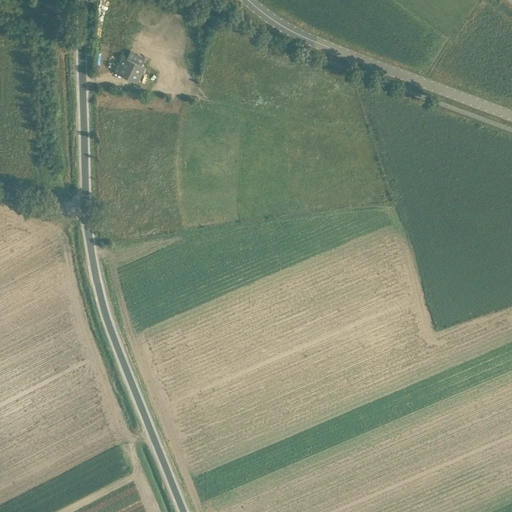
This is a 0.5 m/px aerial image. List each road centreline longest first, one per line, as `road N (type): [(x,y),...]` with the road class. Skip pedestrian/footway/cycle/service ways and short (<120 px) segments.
road 1 (unclassified): [(183,511),(109,329),(90,253),(83,0)]
road 2 (tertiary): [(511,116),(300,34),(249,0)]
